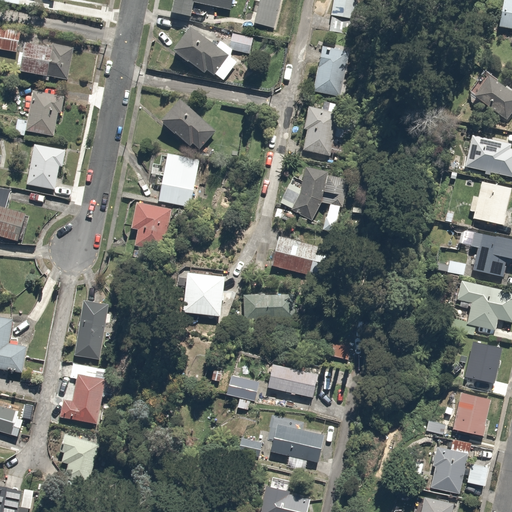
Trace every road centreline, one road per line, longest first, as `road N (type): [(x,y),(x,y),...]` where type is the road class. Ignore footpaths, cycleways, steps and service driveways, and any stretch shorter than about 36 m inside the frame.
road 1 (residential): [(119,73),(87,221),(70,254),(34,455)]
road 2 (residential): [(119,73),(289,106)]
road 3 (residential): [(328,511),(359,374)]
road 4 (residential): [(289,106),(262,237)]
road 5 (residential): [(125,40),(0,12)]
